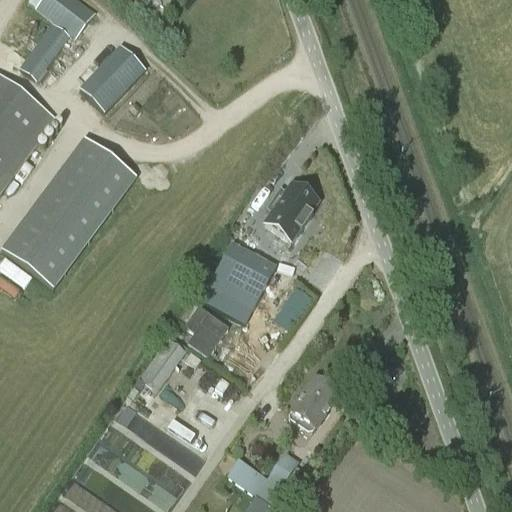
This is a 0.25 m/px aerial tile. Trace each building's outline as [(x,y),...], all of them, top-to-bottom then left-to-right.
[(70,0),(43,0),(33,13),(73,44),(93,18),(70,0)] [(77,95),(102,118),(144,74),(119,50),(77,95)] [(0,195),(55,122),(0,81),(0,195)] [(137,186),(86,147),(4,258),(55,296),(137,186)] [(285,198),(278,193),(264,214),(271,219),(263,229),(289,247),(297,235),(299,237),(311,220),(308,218),(316,207),(290,190),(285,198)] [(233,249),(208,294),(252,318),(277,273),(233,249)] [(196,312),(186,333),(195,337),(189,350),(214,361),(229,327),(196,312)] [(185,356),(166,343),(136,385),(156,399),(185,356)] [(199,366),(189,358),(183,367),(193,374),(199,366)] [(310,437),(312,434),(314,435),(338,400),(312,383),(288,418),(289,419),(288,421),(288,425),(307,438),(310,437)] [(225,481),(254,501),(268,511),(299,469),(283,458),(265,484),(237,464),(225,481)] [(267,511),(268,511),(254,501),(246,511),(267,511)]
